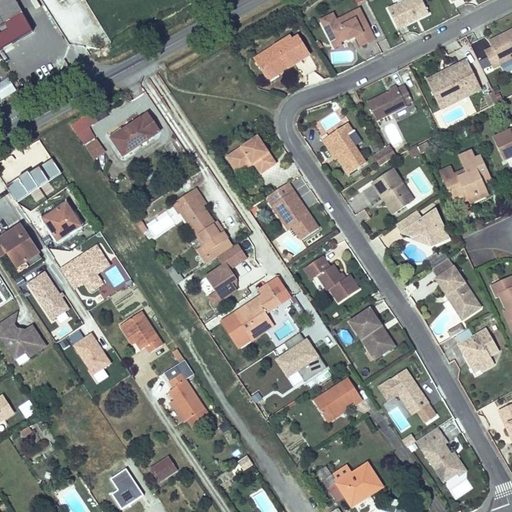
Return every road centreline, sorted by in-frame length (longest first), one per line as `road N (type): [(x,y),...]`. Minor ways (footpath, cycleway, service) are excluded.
road 1 (residential): [(511,2),(290,107),(285,129),(505,489),(510,511)]
road 2 (unknown): [(144,54),(265,237),(260,270),(218,317)]
road 3 (primary): [(0,132),(247,0)]
road 4 (unknown): [(441,511),(369,401)]
